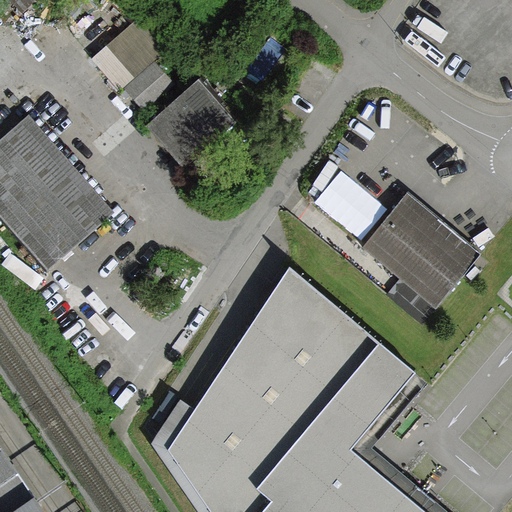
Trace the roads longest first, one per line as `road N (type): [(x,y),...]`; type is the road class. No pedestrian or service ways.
road 1 (unknown): [(380,354),(179,209),(82,79)]
road 2 (residential): [(511,145),(443,112),(368,52)]
